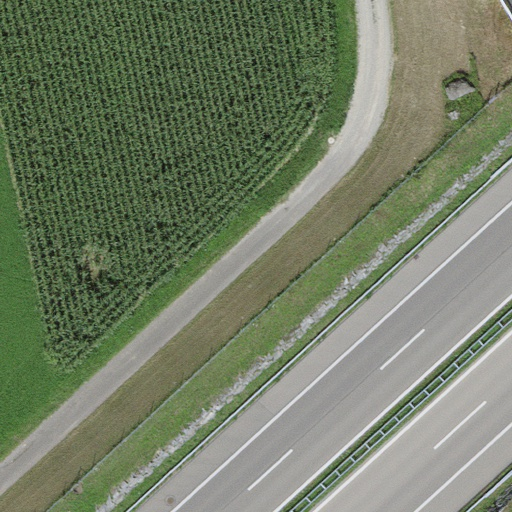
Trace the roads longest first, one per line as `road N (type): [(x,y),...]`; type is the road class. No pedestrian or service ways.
road 1 (track): [(0,496),(352,161),(369,128),(374,0)]
road 2 (motorway): [(511,253),(229,511)]
road 3 (motorway): [(370,511),(511,382)]
